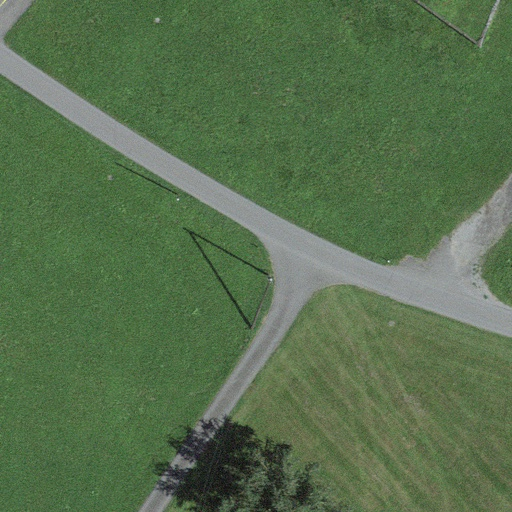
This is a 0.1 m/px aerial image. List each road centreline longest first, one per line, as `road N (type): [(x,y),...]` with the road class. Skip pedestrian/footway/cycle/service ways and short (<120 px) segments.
road 1 (residential): [(511,338),(305,272),(0,72)]
road 2 (track): [(428,311),(511,192)]
